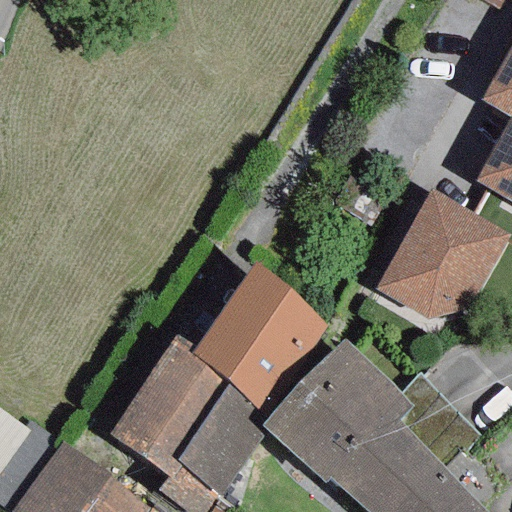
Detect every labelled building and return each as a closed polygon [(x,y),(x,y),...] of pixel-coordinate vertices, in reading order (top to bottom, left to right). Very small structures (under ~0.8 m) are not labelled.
[(503,0),(479,0),(498,10),(503,0)] [(511,42),(480,99),(509,118),(511,116),(511,42)] [(511,116),(509,118),(474,183),(511,204),(511,116)] [(508,231),(429,191),(374,291),(425,320),(464,313),(508,231)] [(330,325),(255,264),(192,345),(185,354),(263,413),(330,325)] [(185,354),(192,345),(175,334),(107,435),(167,477),(157,491),(183,511),(208,511),(266,430),(260,424),(268,416),(263,413),(185,354)] [(399,394),(342,339),(268,416),(260,424),(266,430),(323,484),(329,477),(365,511),(488,511),(444,470),(394,422),(410,404),(399,394)] [(416,374),(399,394),(410,404),(394,422),(444,470),(458,452),(461,456),(477,436),(416,374)] [(24,428),(0,410),(0,507),(6,511),(10,511),(60,444),(29,422),(24,428)] [(144,511),(148,507),(60,444),(10,511),(144,511)]
